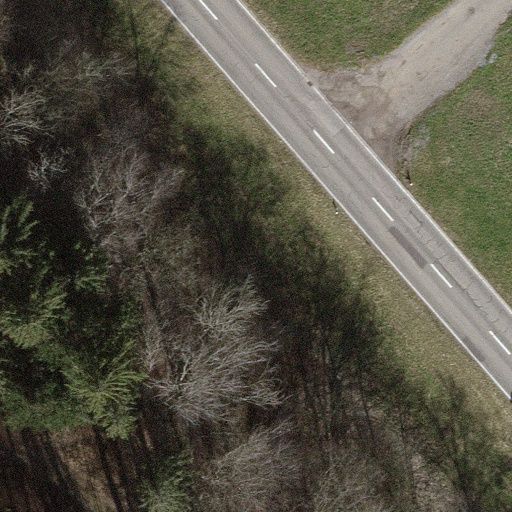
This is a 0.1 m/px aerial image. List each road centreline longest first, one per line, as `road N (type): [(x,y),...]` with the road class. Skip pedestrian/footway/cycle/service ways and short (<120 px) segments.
road 1 (secondary): [(511,356),(199,0)]
road 2 (track): [(333,152),(490,0)]
